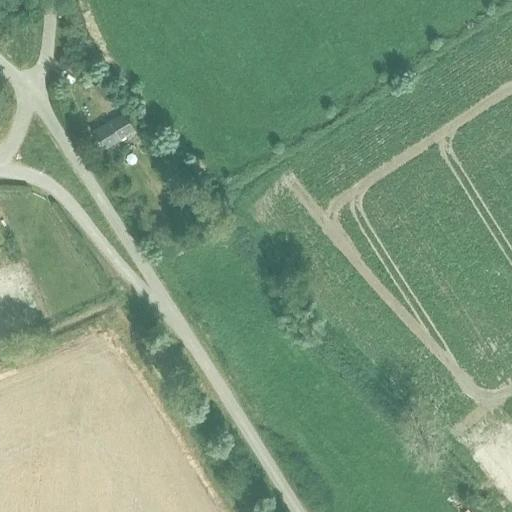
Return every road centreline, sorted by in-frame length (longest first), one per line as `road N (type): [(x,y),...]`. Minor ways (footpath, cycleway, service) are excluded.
road 1 (unclassified): [(166,309),(28,91)]
road 2 (unclassified): [(296,511),(166,309)]
road 3 (unclassified): [(0,168),(55,189),(166,309)]
